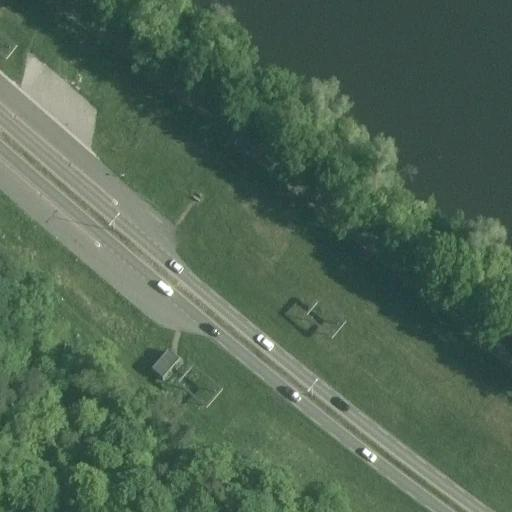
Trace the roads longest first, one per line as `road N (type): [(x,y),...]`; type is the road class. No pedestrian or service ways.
road 1 (primary): [(478,511),(176,272),(0,119)]
road 2 (primary): [(0,148),(346,441),(443,511)]
